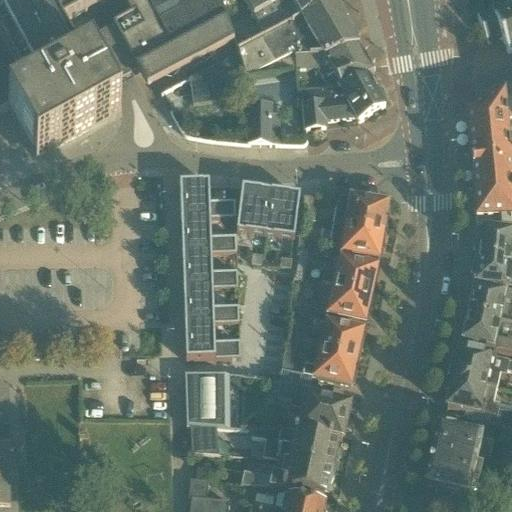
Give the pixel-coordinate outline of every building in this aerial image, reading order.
[(0,0),(0,40),(9,56),(21,79),(26,88),(28,91),(32,98),(7,111),(36,164),(120,118),(106,92),(109,90),(85,46),(84,44),(84,45),(72,51),(59,28),(110,0),(119,0),(130,19),(112,29),(113,31),(137,75),(146,91),(232,44),(233,44),(227,26),(217,0),(0,0)] [(265,39),(333,4),(330,0),(242,0),(248,9),(247,10),(248,11),(249,10),(253,17),(250,18),(251,19),(253,18),(259,28),(258,29),(259,30),(260,29),(265,37),(265,39)] [(326,60),(358,48),(333,4),(265,39),(265,37),(263,38),(264,39),(251,45),(251,44),(249,45),(250,46),(237,53),(237,55),(243,75),(244,79),(242,80),(242,81),(244,81),(295,73),(294,59),(325,57),(326,60)] [(476,17),(487,46),(502,41),(507,56),(511,54),(511,10),(494,18),(491,11),(476,17)] [(295,73),(316,72),(327,92),(327,93),(367,79),(374,76),(358,48),(326,60),(325,57),(294,59),(295,73)] [(237,55),(236,55),(191,80),(194,106),(217,104),(216,95),(214,75),(238,72),(238,76),(243,75),(237,55)] [(369,83),(367,79),(327,93),(327,92),(301,93),(305,133),(325,131),(325,125),(356,121),(358,125),(362,123),(368,120),(371,118),(372,118),(381,113),(381,112),(384,110),(382,107),(383,106),(378,97),(377,97),(374,92),(377,91),(372,81),(369,83)] [(479,231),(511,234),(511,92),(499,98),(465,115),(471,172),(476,231),(479,231)] [(279,149),(279,129),(279,110),(247,110),(248,149),(279,149)] [(210,211),(210,193),(180,193),(181,228),(211,228),(236,228),(236,211),(210,211)] [(267,242),(272,196),(243,193),(238,239),(267,242)] [(267,242),(296,246),(302,200),(272,196),(267,242)] [(304,200),(301,220),(301,222),(314,224),(317,201),(304,200)] [(334,227),(382,236),(382,233),(385,231),(386,225),(384,222),(387,208),(338,200),(334,227)] [(382,236),(334,227),(329,255),(378,263),(380,249),(382,247),(383,240),(382,238),(382,236)] [(211,228),(181,228),(182,264),(212,264),(237,264),(237,247),(211,247),(211,228)] [(511,234),(479,231),(478,241),(474,245),(473,251),(476,256),(476,259),(511,263),(511,234)] [(309,255),(318,256),(320,245),(299,242),(297,253),(301,253),(309,255)] [(309,255),(301,253),(295,281),(303,283),(309,255)] [(474,279),(473,288),(511,292),(511,263),(476,259),(475,264),(472,267),(470,271),(471,275),(474,279)] [(322,288),(370,299),(370,297),(373,295),(374,289),(373,286),(376,272),(328,261),(322,288)] [(212,299),(238,299),(238,282),(212,282),(212,264),(182,264),(183,299),(212,299)] [(370,299),(322,288),(316,316),(364,327),(367,312),(369,311),(371,304),(369,301),(370,299)] [(468,314),(467,318),(511,327),(511,292),(473,288),(470,302),(468,302),(465,313),(468,314)] [(183,299),(183,335),(213,335),(238,335),(238,318),(213,318),(212,299),(183,299)] [(511,327),(467,318),(466,322),(463,322),(461,333),(463,333),(460,347),(511,358),(511,327)] [(324,338),(320,355),(356,362),(356,360),(359,358),(360,352),(359,349),(362,335),(315,324),(313,331),(312,335),(324,338)] [(239,353),(213,353),(213,335),(183,335),(184,370),(239,370),(239,353)] [(452,364),(449,381),(496,392),(499,377),(506,378),(507,373),(511,374),(511,364),(459,353),(457,365),(452,364)] [(355,364),(356,362),(320,355),(317,371),(304,368),(302,378),(302,379),(311,381),(350,390),(353,376),(356,374),(357,367),(355,364)] [(279,387),(281,387),(295,390),(309,392),(311,381),(302,379),(302,378),(297,377),(280,374),(279,387)] [(229,379),(209,379),(184,379),(186,430),(191,430),(218,432),(225,433),(230,433),(229,379)] [(503,431),(511,433),(511,416),(510,416),(511,411),(493,407),(496,392),(449,381),(445,398),(449,399),(447,411),(465,415),(464,422),(503,431)] [(295,390),(281,387),(278,402),(278,403),(292,406),(291,410),(304,413),(299,435),(334,442),(341,444),(344,431),(342,427),(343,424),(346,421),(348,409),(307,400),(309,392),(295,390)] [(7,388),(0,388),(0,508),(10,508),(9,467),(10,467),(9,429),(8,429),(7,388)] [(218,432),(191,430),(192,457),(220,459),(218,432)] [(511,433),(503,431),(500,445),(511,448),(511,433)] [(437,432),(430,462),(479,473),(480,470),(474,468),(476,460),(488,463),(492,445),(481,442),(437,432)] [(282,450),(279,464),(335,475),(336,467),(334,459),(333,459),(335,446),(299,438),(284,438),(285,433),(252,434),(252,441),(278,447),(279,448),(282,450)] [(479,473),(430,462),(424,491),(436,493),(431,511),(464,511),(471,482),(477,483),(479,473)] [(272,480),(269,491),(286,493),(324,501),(327,489),(328,489),(335,475),(279,464),(276,477),(272,476),(272,480)] [(190,483),(190,484),(207,485),(207,484),(216,485),(218,472),(197,470),(195,484),(190,483)] [(256,490),(258,478),(245,476),(243,488),(256,489),(256,490)] [(190,511),(227,511),(228,506),(205,503),(207,485),(190,484),(188,502),(191,502),(190,511)] [(251,511),(323,511),(324,508),(290,501),(290,500),(278,498),(275,511),(271,511),(252,508),(251,511)]
